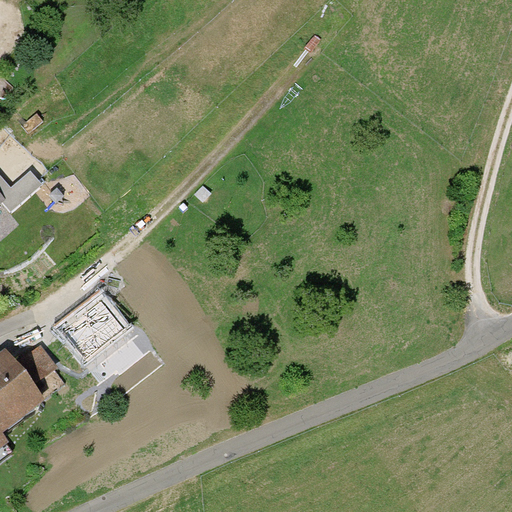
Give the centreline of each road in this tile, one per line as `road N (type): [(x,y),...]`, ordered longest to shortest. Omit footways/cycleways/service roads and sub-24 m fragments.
road 1 (track): [(364,0),(97,272),(33,313)]
road 2 (unclassified): [(94,511),(415,378),(511,325)]
road 3 (track): [(486,342),(467,248),(511,96)]
